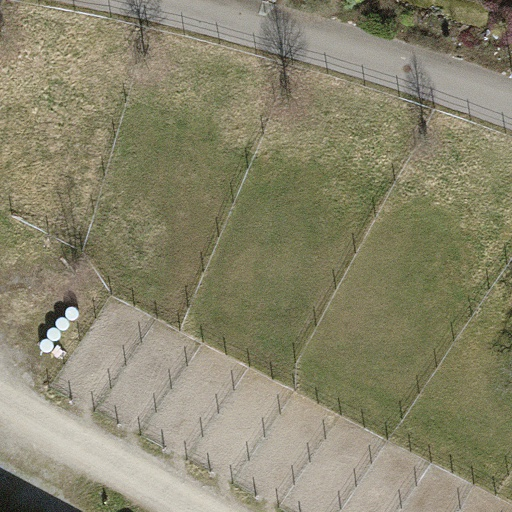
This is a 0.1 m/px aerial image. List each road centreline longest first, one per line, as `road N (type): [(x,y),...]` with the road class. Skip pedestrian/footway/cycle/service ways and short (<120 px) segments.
road 1 (residential): [(154,0),(511,106)]
road 2 (track): [(174,511),(77,437),(0,395)]
